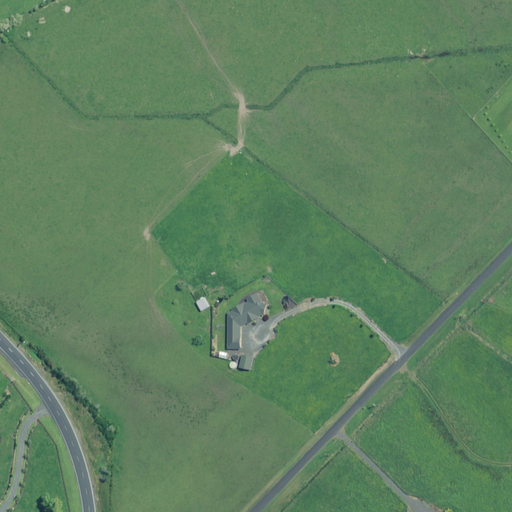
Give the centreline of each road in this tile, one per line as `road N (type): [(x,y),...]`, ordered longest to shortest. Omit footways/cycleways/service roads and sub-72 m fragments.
road 1 (unclassified): [(256,511),(511,248)]
road 2 (tertiary): [(88,511),(57,412),(0,339)]
